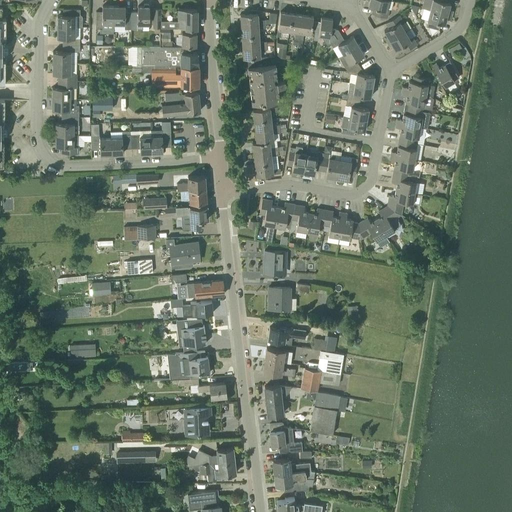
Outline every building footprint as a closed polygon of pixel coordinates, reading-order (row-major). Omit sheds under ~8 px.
[(369,0),(370,0),(368,6),(373,8),(372,13),(387,17),(389,9),(386,8),(388,0),(369,0)] [(430,9),(452,15),(453,10),(449,9),(450,3),(446,2),(446,0),(424,0),(422,7),(430,9)] [(149,24),(149,10),(149,6),(148,4),(144,4),(143,6),(138,6),(138,12),(131,12),(131,29),(142,29),(142,24),(149,24)] [(113,31),(114,6),(102,5),(102,11),(96,11),(96,28),(102,28),(102,31),(113,31)] [(131,29),(131,12),(125,12),(125,6),(114,6),(113,31),(124,31),(124,29),(131,29)] [(154,28),(160,28),(170,28),(197,28),(197,9),(178,9),(178,21),(161,21),(161,8),(153,8),(153,28),(154,28)] [(57,15),(57,26),(75,27),(81,27),(81,16),(80,16),(80,9),(63,9),(63,15),(57,15)] [(452,15),(430,9),(427,20),(428,20),(426,26),(439,29),(440,23),(445,24),(446,18),(450,20),(452,15)] [(282,29),(289,30),(291,13),(280,12),(278,28),(277,36),(281,37),(282,32),(282,29)] [(241,25),(266,24),(265,19),(260,20),(258,20),(258,13),(240,14),(241,25)] [(294,38),(299,39),(302,15),(291,13),(289,30),(296,31),(295,34),(294,38)] [(313,16),(302,15),(299,39),(303,40),(304,35),(303,35),(303,32),(311,33),(313,16)] [(387,36),(385,38),(387,42),(405,31),(401,24),(404,23),(399,15),(386,23),(389,28),(384,31),(387,36)] [(328,44),(330,42),(342,36),(338,30),(331,28),(332,19),(321,17),(320,26),(316,26),(315,32),(319,32),(319,35),(323,35),(328,44)] [(270,23),(266,24),(241,25),(242,36),(259,35),(259,28),(261,28),(270,28),(270,23)] [(75,38),(75,27),(57,26),(57,38),(63,38),(62,44),(80,45),(80,38),(75,38)] [(160,28),(160,33),(160,45),(172,45),(172,41),(170,41),(170,34),(170,28),(160,28)] [(405,31),(387,42),(389,46),(392,44),(396,50),(400,47),(403,53),(417,44),(412,37),(409,38),(405,31)] [(182,46),(186,46),(196,46),(196,32),(182,32),(182,46)] [(259,35),(242,36),(242,47),(267,45),(267,41),(262,41),(262,42),(260,42),(259,35)] [(345,40),(342,36),(330,42),(333,47),(338,45),(343,54),(358,45),(353,36),(345,40)] [(452,51),(462,46),(460,42),(450,47),(452,51)] [(53,51),(53,62),(70,63),(70,51),(80,52),(80,45),(62,44),(62,51),(53,51)] [(140,65),(152,65),(198,65),(197,53),(197,52),(181,52),(181,46),(172,45),(160,45),(140,45),(140,65)] [(243,58),(247,58),(260,57),(260,49),(262,49),(262,50),(267,49),(267,45),(242,47),(243,58)] [(347,71),(359,64),(356,60),(364,55),(358,45),(343,54),(339,57),(344,66),(347,71)] [(274,56),(265,56),(260,57),(247,58),(248,67),(252,104),(280,100),(278,87),(285,86),(284,80),(277,81),(275,64),(274,56)] [(58,80),(75,81),(75,74),(70,74),(70,63),(53,62),(52,74),(58,74),(58,80)] [(459,77),(452,64),(447,67),(445,64),(439,68),(436,63),(432,65),(445,86),(454,80),(459,77)] [(364,72),(359,64),(347,71),(348,73),(357,74),(355,83),(372,86),(374,76),(363,74),(364,72)] [(198,85),(198,65),(152,65),(152,85),(198,85)] [(427,84),(428,78),(413,76),(412,81),(409,81),(408,87),(403,86),(402,91),(426,95),(433,96),(434,85),(427,84)] [(52,87),(52,98),(70,99),(70,87),(75,87),(75,81),(58,80),(58,87),(52,87)] [(370,97),(372,86),(355,83),(353,94),(348,93),(347,99),(360,101),(361,96),(370,97)] [(198,92),(198,91),(185,93),(185,94),(179,94),(179,92),(172,92),(173,103),(162,104),(163,114),(187,111),(187,112),(200,111),(200,110),(199,110),(198,106),(199,105),(198,105),(198,100),(199,100),(198,97),(197,97),(197,92),(198,92)] [(404,108),(423,111),(423,105),(424,105),(426,95),(402,91),(401,95),(406,96),(404,108)] [(92,95),(92,108),(112,108),(112,95),(92,95)] [(76,99),(70,99),(52,98),(52,110),(61,110),(61,116),(79,117),(79,110),(76,110),(76,99)] [(351,106),(349,117),(366,120),(368,109),(359,107),(360,101),(347,99),(346,105),(351,106)] [(254,121),(271,119),(270,112),(273,111),(273,112),(278,111),(277,106),(269,107),(269,108),(253,109),(254,121)] [(423,111),(404,108),(402,120),(397,119),(396,123),(420,127),(427,128),(429,112),(423,111)] [(366,120),(349,117),(343,115),(341,126),(342,126),(341,132),(354,135),(355,129),(364,130),(366,120)] [(56,123),(56,134),(78,135),(78,123),(79,117),(61,116),(61,123),(56,123)] [(271,119),(254,121),(255,131),(280,129),(279,124),(274,125),(272,126),(271,119)] [(401,128),(399,140),(417,143),(420,127),(396,123),(395,127),(401,128)] [(287,128),(280,129),(255,131),(256,142),(270,141),(274,141),(273,133),(275,133),(280,133),(280,132),(286,131),(287,128)] [(151,130),(151,152),(163,151),(163,147),(171,146),(171,132),(162,132),(162,129),(151,130)] [(139,133),(131,134),(131,148),(140,148),(140,152),(151,152),(151,130),(139,130),(139,133)] [(78,153),(78,146),(78,135),(56,134),(55,146),(61,146),(61,152),(78,153)] [(123,148),(131,148),(131,134),(122,134),(122,137),(111,138),(112,154),(123,153),(123,148)] [(100,154),(112,154),(111,138),(100,138),(99,135),(91,136),(91,150),(100,149),(100,154)] [(391,151),(391,155),(414,159),(417,143),(399,140),(397,152),(391,151)] [(252,142),(254,153),(278,151),(278,146),(273,147),(271,148),(270,141),(256,142),(252,142)] [(295,148),(290,147),(287,164),(293,165),(292,169),(303,171),(306,154),(301,153),(302,147),(296,146),(295,148)] [(278,151),(254,153),(255,164),(272,162),(271,155),(274,155),(282,154),(281,150),(278,151)] [(306,154),(303,171),(314,173),(315,169),(321,170),(324,153),(318,152),(317,156),(306,154)] [(326,175),(337,177),(340,160),(334,159),(335,155),(324,153),(321,170),(327,171),(326,175)] [(395,160),(393,172),(408,175),(409,169),(413,170),(414,159),(391,155),(390,159),(395,160)] [(341,156),(340,160),(337,177),(348,179),(349,175),(355,176),(358,158),(341,156)] [(272,162),(255,164),(256,175),(273,173),(273,174),(281,173),(280,168),(275,168),(275,169),(273,169),(272,162)] [(396,189),(414,193),(417,176),(408,175),(393,172),(391,182),(397,183),(396,189)] [(136,182),(150,182),(149,174),(121,175),(121,182),(136,181),(136,182)] [(189,190),(206,188),(205,176),(188,176),(188,183),(177,183),(177,190),(189,189),(189,190)] [(207,201),(206,188),(189,190),(190,203),(207,201)] [(389,195),(387,205),(401,214),(403,202),(412,203),(414,193),(396,189),(395,196),(389,195)] [(143,207),(150,207),(167,207),(167,197),(143,197),(143,207)] [(272,237),(274,225),(278,207),(271,206),(272,200),(262,198),(260,213),(265,214),(264,223),(269,224),(268,232),(267,232),(267,236),(272,237)] [(284,208),(278,207),(274,225),(285,227),(290,228),(290,233),(290,232),(295,204),(285,202),(284,208)] [(295,229),(307,231),(310,212),(304,211),(305,206),(295,204),(290,232),(295,229)] [(190,230),(199,229),(201,229),(201,219),(208,219),(207,205),(187,207),(187,206),(176,207),(176,215),(184,215),(184,214),(189,214),(190,230)] [(381,216),(376,219),(385,235),(395,230),(395,229),(401,225),(397,217),(401,214),(387,205),(378,211),(381,216)] [(316,213),(310,212),(307,231),(317,233),(319,223),(324,224),(327,210),(317,208),(316,213)] [(339,236),(343,212),(339,212),(338,217),(332,216),(333,211),(327,210),(324,224),(330,225),(328,235),(339,236)] [(347,213),(343,212),(339,236),(350,238),(350,237),(361,238),(358,223),(353,222),(353,220),(346,219),(347,213)] [(385,235),(376,219),(370,222),(368,217),(358,223),(361,238),(371,232),(376,241),(378,239),(381,245),(389,240),(385,235)] [(137,230),(124,230),(124,239),(138,239),(138,238),(156,237),(155,224),(137,225),(137,230)] [(197,242),(188,243),(174,244),(173,238),(165,238),(166,246),(169,246),(171,263),(200,259),(197,242)] [(268,250),(268,251),(268,258),(264,258),(264,272),(282,273),(282,260),(286,260),(286,251),(268,250)] [(152,272),(151,259),(138,260),(139,273),(152,272)] [(171,274),(171,278),(171,283),(181,282),(186,281),(185,273),(171,274)] [(187,298),(214,295),(224,294),(222,280),(186,284),(187,298)] [(108,281),(92,282),(92,295),(108,293),(108,281)] [(296,283),(296,290),(309,291),(309,284),(296,283)] [(268,296),(268,309),(290,309),(290,287),(273,287),(272,296),(268,296)] [(170,299),(171,307),(183,306),(183,305),(182,298),(170,299)] [(183,305),(183,306),(184,315),(197,314),(197,318),(204,317),(204,313),(212,312),(211,300),(190,302),(191,305),(183,305)] [(56,311),(40,312),(41,322),(57,321),(56,311)] [(182,346),(183,345),(196,344),(206,343),(205,331),(204,325),(202,325),(202,318),(187,319),(188,327),(180,328),(182,346)] [(280,328),(270,327),(268,339),(284,342),(285,336),(291,336),(291,337),(304,339),(306,330),(294,329),(294,328),(280,326),(280,328)] [(320,350),(326,351),(328,340),(314,338),(312,348),(320,350)] [(95,356),(95,344),(87,344),(71,345),(71,357),(95,356)] [(183,345),(184,352),(197,351),(196,344),(183,345)] [(267,347),(265,359),(282,362),(291,363),(292,351),(267,347)] [(320,350),(317,370),(340,374),(343,354),(326,351),(320,350)] [(205,376),(204,371),(209,370),(208,356),(205,356),(205,351),(199,351),(197,351),(184,352),(175,353),(175,354),(167,354),(169,379),(180,378),(198,377),(205,376)] [(281,366),(282,362),(265,359),(263,371),(294,375),(295,368),(281,366)] [(32,361),(10,362),(11,369),(33,368),(32,361)] [(340,374),(317,370),(305,368),(302,388),(316,390),(317,382),(338,385),(340,374)] [(210,384),(198,386),(198,392),(210,390),(211,398),(216,397),(226,396),(224,382),(210,384)] [(265,386),(266,401),(281,399),(281,394),(286,394),(289,391),(291,386),(290,385),(290,386),(280,384),(275,385),(265,386)] [(317,391),(315,399),(314,405),(336,410),(339,395),(317,391)] [(283,413),(281,399),(266,401),(268,415),(278,414),(283,413)] [(222,414),(233,414),(233,402),(222,402),(222,414)] [(314,405),(310,430),(332,434),(336,410),(314,405)] [(210,415),(210,406),(200,407),(184,407),(186,433),(208,432),(208,421),(213,420),(213,414),(210,415)] [(133,428),(141,427),(141,415),(133,415),(133,428)] [(302,450),(302,441),(294,442),(292,427),(283,426),(283,422),(279,422),(270,424),(270,431),(271,445),(279,445),(280,452),(300,450),(302,450)] [(111,441),(103,441),(103,454),(111,453),(111,441)] [(190,465),(199,464),(234,460),(233,447),(216,449),(217,455),(209,456),(208,454),(198,449),(190,465)] [(155,450),(116,451),(117,462),(155,461),(155,450)] [(305,469),(311,470),(310,461),(290,463),(290,458),(273,459),(274,472),(305,469)] [(225,474),(226,474),(236,473),(234,460),(199,464),(190,465),(189,465),(189,471),(200,470),(200,473),(207,472),(208,481),(216,480),(216,477),(226,476),(225,474)] [(305,469),(274,472),(275,485),(283,484),(284,491),(305,489),(305,491),(308,491),(309,485),(312,486),(315,471),(311,470),(305,469)] [(220,511),(220,505),(216,506),(216,505),(214,491),(215,491),(215,490),(187,493),(189,509),(202,508),(202,511),(220,511)] [(316,511),(318,504),(304,502),(304,504),(295,503),(294,497),(285,498),(285,499),(277,500),(277,505),(276,505),(276,509),(278,509),(277,511),(295,511),(296,510),(303,509),(302,511),(316,511)]
